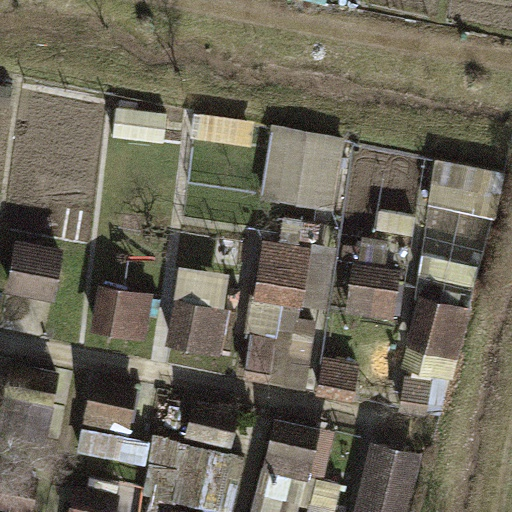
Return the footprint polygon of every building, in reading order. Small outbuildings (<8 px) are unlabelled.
[(23,93),(0,89),(0,104),(20,107),(23,93)] [(174,125),(129,120),(126,145),(171,150),(174,125)] [(359,146),(279,135),(266,224),(346,235),(359,146)] [(443,161),(438,207),(504,214),(509,169),(443,161)] [(62,258),(17,250),(11,281),(56,289),(62,258)] [(319,263),(271,256),(265,300),(313,307),(319,263)] [(408,272),(361,264),(354,308),(401,316),(408,272)] [(157,301),(110,294),(103,341),(150,348),(157,301)] [(473,313),(427,300),(416,341),(461,354),(473,313)] [(230,313),(182,306),(174,359),(222,366),(230,313)] [(282,343),(262,340),(255,383),(276,386),(282,343)] [(368,373),(333,366),(326,398),(361,405),(368,373)] [(146,393),(103,385),(95,427),(137,435),(146,393)] [(249,417),(202,407),(194,445),(241,454),(249,417)] [(331,436),(283,424),(271,473),(318,485),(331,436)] [(379,452),(364,511),(413,511),(426,463),(379,452)] [(233,511),(240,465),(207,461),(199,511),(233,511)] [(44,511),(47,494),(1,487),(0,491),(0,511),(44,511)] [(125,511),(127,503),(79,496),(77,511),(125,511)]
